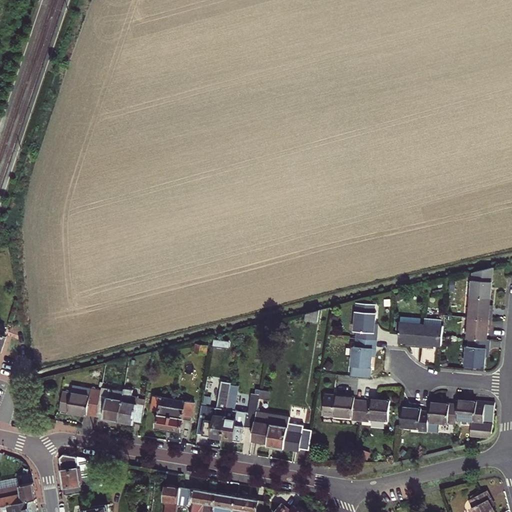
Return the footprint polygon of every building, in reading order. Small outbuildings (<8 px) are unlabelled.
[(491,297),(493,268),(474,273),(472,296),(491,297)] [(491,297),(472,296),(470,317),(492,319),(492,308),(490,308),(490,305),(491,297)] [(355,330),(358,331),(358,339),(377,340),(378,332),(375,331),(376,324),(377,313),(375,313),(376,304),(357,302),(355,330)] [(307,313),(306,319),(318,321),(320,310),(307,313)] [(402,316),(401,322),(421,324),(421,317),(402,316)] [(470,317),(468,339),(470,339),(487,340),(488,333),(488,330),(491,330),(492,319),(470,317)] [(421,324),(401,322),(401,324),(400,334),(399,343),(407,343),(410,344),(410,346),(420,348),(422,324),(421,324)] [(442,347),(444,326),(442,326),(424,324),(422,324),(420,348),(431,348),(431,346),(434,346),(442,347)] [(354,346),(352,365),(372,367),(373,356),(373,348),(376,349),(377,340),(358,339),(357,346),(354,346)] [(467,347),(465,366),(477,367),(484,367),(485,357),(488,357),(488,353),(489,349),(486,349),(487,340),(470,339),(469,347),(467,347)] [(197,344),(196,352),(207,354),(208,345),(197,344)] [(329,370),(334,365),(329,361),(324,366),(329,370)] [(232,384),(232,382),(222,381),(217,407),(208,406),(203,434),(212,436),(223,438),(232,384)] [(235,410),(239,386),(232,384),(223,438),(232,439),(242,440),(245,426),(255,428),(258,411),(260,398),(261,394),(252,393),(249,412),(235,410)] [(120,420),(125,391),(102,387),(102,390),(97,416),(106,418),(120,420)] [(92,388),(91,395),(71,392),(63,391),(60,410),(78,413),(97,416),(102,390),(92,388)] [(132,395),(133,390),(125,388),(125,391),(120,420),(129,422),(142,424),(146,405),(131,402),(132,395)] [(261,394),(260,398),(269,400),(271,391),(261,390),(261,394)] [(131,402),(146,405),(147,399),(139,398),(139,396),(132,395),(131,402)] [(182,431),(184,419),(192,421),(195,402),(186,401),(185,407),(168,404),(169,398),(155,395),(152,409),(160,410),(157,427),(166,428),(182,431)] [(359,401),(355,401),(355,398),(326,395),(324,415),(353,417),(353,420),(361,421),(363,401),(359,401)] [(169,398),(168,404),(185,407),(186,401),(169,398)] [(389,421),(390,401),(383,400),(371,399),(371,402),(363,401),(361,421),(369,421),(369,419),(389,421)] [(493,433),(495,403),(475,401),(458,400),(458,405),(456,419),(472,421),(471,435),(488,437),(493,433)] [(456,419),(458,405),(445,403),(431,402),(430,412),(428,430),(439,431),(440,423),(456,424),(456,419)] [(430,412),(422,411),(422,409),(414,408),(402,407),(401,426),(420,428),(420,431),(428,432),(428,430),(430,412)] [(255,428),(253,440),(268,442),(268,445),(285,448),(289,422),(290,417),(258,411),(255,428)] [(289,422),(285,448),(300,450),(300,448),(310,449),(313,430),(303,428),(304,425),(289,422)] [(101,473),(89,475),(85,457),(64,454),(60,458),(63,477),(66,495),(101,489),(101,485),(101,475),(101,473)] [(0,506),(30,500),(37,499),(35,491),(34,483),(0,489),(0,506)] [(165,511),(177,511),(178,504),(180,486),(166,484),(164,500),(167,500),(165,511)] [(197,489),(180,486),(178,504),(194,506),(192,511),(214,511),(218,492),(197,489)] [(472,508),(473,511),(495,511),(493,507),(489,499),(492,498),(487,490),(478,495),(472,498),(470,499),(474,507),(472,508)] [(234,511),(237,496),(228,494),(218,492),(214,511),(234,511)] [(255,510),(254,511),(263,511),(265,501),(249,498),(237,496),(234,511),(245,511),(246,509),(255,510)] [(32,511),(30,500),(0,506),(0,511),(32,511)]
